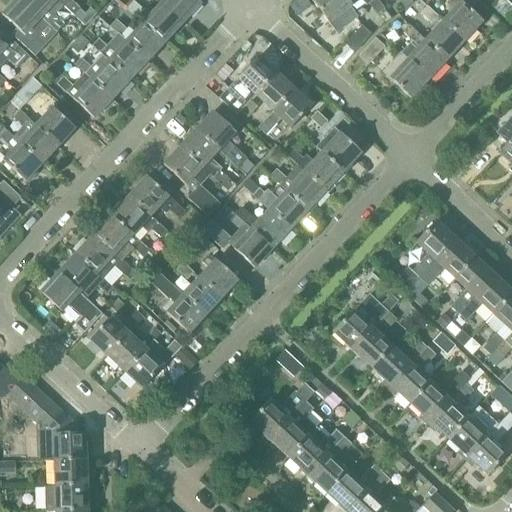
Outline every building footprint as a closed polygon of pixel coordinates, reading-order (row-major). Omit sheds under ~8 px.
[(34,57),(40,50),(46,44),(36,35),(46,23),(41,18),(20,0),(14,0),(1,15),(16,29),(10,35),(34,57)] [(54,16),(63,6),(57,1),(56,0),(20,0),(41,18),(46,23),(56,33),(63,25),(54,16)] [(56,0),(57,1),(63,6),(72,15),(78,9),(69,0),(56,0)] [(166,0),(162,5),(182,23),(199,4),(194,0),(166,0)] [(350,7),(344,0),(311,0),(329,23),(350,7)] [(344,0),(350,7),(359,0),(361,0),(366,6),(370,4),(378,14),(385,9),(377,0),(344,0)] [(397,0),(404,9),(412,3),(409,0),(397,0)] [(445,7),(452,14),(444,22),(464,41),(481,23),(468,10),(476,2),(473,0),(443,0),(448,4),(445,7)] [(511,11),(511,6),(505,0),(496,0),(491,6),(505,19),(511,11)] [(182,23),(162,5),(152,15),(146,10),(145,11),(134,1),(128,7),(145,23),(164,41),(182,23)] [(421,14),(431,24),(436,18),(426,8),(421,14)] [(110,27),(118,34),(119,36),(125,29),(116,20),(110,27)] [(426,41),(446,60),(464,41),(444,22),(426,41)] [(164,41),(145,23),(127,42),(146,61),(164,41)] [(411,42),(400,54),(407,61),(428,79),(446,60),(426,41),(409,25),(401,33),(411,42)] [(353,52),(369,35),(361,27),(345,44),(353,52)] [(103,56),(129,79),(146,61),(127,42),(119,36),(118,34),(105,47),(87,30),(81,36),(102,56),(103,56)] [(15,67),(26,55),(8,38),(2,44),(0,41),(0,67),(7,60),(15,67)] [(368,65),(383,48),(375,40),(359,57),(368,65)] [(407,61),(400,54),(382,72),(410,98),(428,79),(407,61)] [(86,74),(111,98),(129,79),(103,56),(102,56),(91,68),(81,59),(74,66),(84,75),(86,74)] [(234,116),(254,95),(274,74),(258,59),(218,101),(234,116)] [(86,74),(84,75),(73,87),(63,78),(56,84),(92,118),(111,98),(86,74)] [(271,112),(292,91),(274,74),(254,95),(271,112)] [(40,88),(31,80),(23,88),(32,97),(40,88)] [(271,112),(272,113),(258,128),(266,136),(280,121),(289,129),(309,108),(292,91),(271,112)] [(250,103),(240,113),(247,119),(257,109),(250,103)] [(74,130),(52,109),(36,126),(58,147),(74,130)] [(12,137),(42,164),(58,147),(36,126),(29,120),(20,112),(13,118),(22,126),(12,137)] [(196,131),(218,152),(245,177),(255,167),(228,141),(234,135),(212,114),(196,131)] [(319,128),(325,122),(315,114),(310,120),(319,128)] [(498,137),(507,146),(498,155),(510,166),(509,168),(511,170),(511,116),(511,117),(497,131),(498,137)] [(0,142),(11,153),(2,161),(25,182),(42,164),(12,137),(4,129),(0,133),(0,142)] [(314,149),(320,154),(341,173),(358,154),(332,129),(314,149)] [(179,148),(208,176),(228,194),(235,186),(221,173),(223,171),(211,159),(218,152),(196,131),(179,148)] [(208,176),(179,148),(163,166),(192,193),(187,198),(207,216),(218,204),(199,185),(208,176)] [(287,157),(298,167),(304,172),(324,191),(341,173),(320,154),(313,162),(306,157),(304,160),(294,150),(287,157)] [(280,186),(286,192),(306,211),(324,191),(304,172),(298,167),(286,179),(276,170),(270,177),(280,186)] [(129,198),(149,217),(158,208),(167,216),(169,213),(178,221),(184,214),(147,179),(129,198)] [(242,187),(268,211),(289,230),(306,211),(286,192),(277,202),(266,192),(264,194),(248,180),(242,187)] [(0,185),(0,219),(19,199),(2,183),(0,185)] [(111,217),(132,236),(141,226),(149,235),(152,232),(161,240),(167,233),(149,217),(129,198),(111,217)] [(234,215),(244,224),(251,217),(241,208),(234,215)] [(244,224),(245,225),(251,230),(271,249),(289,230),(268,211),(257,223),(251,217),(244,224)] [(93,236),(123,263),(134,251),(143,259),(149,252),(132,236),(111,217),(93,236)] [(395,281),(406,291),(418,278),(420,280),(436,263),(457,239),(450,232),(448,234),(437,223),(416,245),(417,245),(409,254),(420,264),(412,273),(407,268),(395,281)] [(271,249),(251,230),(233,250),(253,268),(271,249)] [(76,255),(105,282),(117,270),(125,277),(131,271),(123,263),(93,236),(76,255)] [(209,257),(211,259),(217,253),(201,237),(194,243),(198,247),(209,257)] [(428,287),(443,270),(454,280),(475,258),(463,247),(464,246),(457,239),(436,263),(420,280),(428,287)] [(192,253),(203,263),(209,257),(198,247),(192,253)] [(57,275),(78,294),(85,300),(87,302),(99,289),(107,297),(114,291),(105,282),(76,255),(57,275)] [(458,315),(495,274),(488,268),(487,270),(475,258),(454,280),(465,290),(450,307),(458,315)] [(215,262),(200,279),(199,279),(221,300),(237,283),(215,262)] [(176,271),(186,281),(193,274),(182,264),(176,271)] [(131,271),(125,277),(133,284),(139,277),(131,270),(131,271)] [(147,281),(174,306),(167,314),(189,335),(205,317),(183,296),(183,297),(156,271),(147,281)] [(492,315),(511,293),(501,283),(503,281),(495,274),(458,315),(466,322),(482,306),(492,315)] [(78,294),(57,275),(40,294),(67,319),(85,300),(78,294)] [(199,279),(192,286),(183,296),(205,317),(221,300),(199,279)] [(376,290),(354,313),(334,334),(347,346),(345,347),(351,353),(373,330),(373,331),(381,322),(387,314),(401,300),(391,291),(385,298),(376,290)] [(496,350),(511,332),(511,293),(492,315),(503,326),(482,349),(489,356),(495,349),(496,350)] [(84,334),(101,316),(92,306),(74,325),(84,334)] [(135,312),(125,322),(133,329),(142,318),(135,312)] [(381,322),(388,328),(395,321),(387,314),(381,322)] [(127,335),(127,334),(110,318),(90,340),(107,357),(127,335)] [(61,333),(49,322),(41,330),(53,342),(61,333)] [(133,329),(127,335),(107,357),(125,373),(145,351),(152,344),(153,342),(159,336),(153,330),(144,340),(133,329)] [(372,369),(391,348),(373,331),(373,330),(351,353),(359,361),(361,359),(372,369)] [(453,340),(462,348),(470,340),(460,331),(453,340)] [(511,332),(496,350),(504,358),(511,348),(511,332)] [(421,341),(412,350),(420,357),(428,348),(421,341)] [(153,342),(152,344),(145,351),(125,373),(142,389),(180,349),(174,343),(164,353),(153,342)] [(390,389),(411,366),(391,348),(372,369),(385,382),(384,383),(390,389)] [(428,364),(436,355),(428,348),(420,357),(428,364)] [(181,364),(189,371),(198,362),(189,354),(181,364)] [(293,360),(283,371),(292,380),(302,369),(293,360)] [(410,405),(430,384),(411,366),(390,389),(398,397),(399,395),(410,405)] [(430,384),(410,405),(423,418),(422,419),(429,425),(465,385),(470,379),(461,371),(441,393),(430,384)] [(502,383),(511,392),(511,374),(502,383)] [(25,378),(20,384),(7,397),(18,406),(35,388),(25,378)] [(306,401),(314,393),(305,385),(297,393),(298,394),(282,412),(271,402),(267,405),(257,396),(241,413),(252,423),(251,425),(262,436),(261,438),(268,444),(305,402),(306,401)] [(449,441),(469,419),(458,409),(473,392),(465,385),(429,425),(437,433),(438,431),(449,441)] [(28,415),(45,397),(35,388),(18,406),(28,415)] [(45,397),(28,415),(36,423),(54,405),(45,397)] [(289,460),(318,428),(308,418),(315,410),(306,401),(305,402),(268,444),(275,451),(278,449),(289,460)] [(54,405),(36,423),(46,432),(63,414),(54,405)] [(488,437),(467,460),(474,468),(476,466),(487,475),(506,454),(496,444),(511,426),(511,411),(504,419),(496,428),(488,437)] [(351,412),(341,423),(350,431),(359,420),(351,412)] [(54,462),(86,461),(86,452),(89,452),(89,440),(85,440),(85,435),(71,436),(70,421),(63,414),(46,432),(46,435),(54,435),(54,462)] [(469,419),(449,441),(461,453),(460,454),(467,460),(488,437),(469,419)] [(318,428),(289,460),(300,471),(299,473),(306,479),(344,437),(337,430),(329,438),(318,428)] [(327,495),(348,473),(336,462),(353,445),(344,437),(306,479),(313,487),(316,484),(327,495)] [(86,461),(54,462),(55,487),(87,486),(87,478),(90,477),(89,465),(86,465),(86,461)] [(341,511),(347,511),(383,472),(375,465),(359,483),(348,473),(327,495),(339,506),(337,508),(341,511)] [(381,511),(385,508),(374,498),(391,480),(383,472),(347,511),(381,511)] [(44,510),(56,509),(55,511),(56,511),(88,511),(88,502),(91,502),(90,489),(87,489),(87,486),(55,487),(55,488),(44,488),(44,510)] [(452,511),(434,495),(421,509),(418,511),(452,511)] [(393,500),(385,508),(381,511),(418,511),(421,509),(412,501),(404,510),(393,500)]
